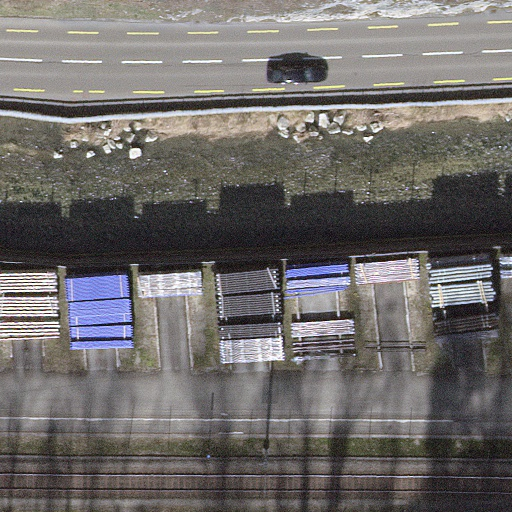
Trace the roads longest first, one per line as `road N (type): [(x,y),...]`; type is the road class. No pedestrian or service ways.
road 1 (primary): [(0,59),(183,62),(511,50)]
road 2 (track): [(0,394),(511,402)]
